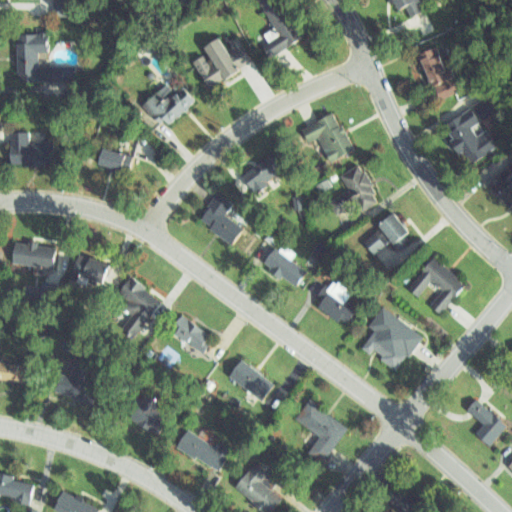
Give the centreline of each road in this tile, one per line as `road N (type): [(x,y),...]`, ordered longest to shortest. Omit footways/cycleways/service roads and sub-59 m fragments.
road 1 (residential): [(504,511),(403,421),(144,231),(87,207),(0,203)]
road 2 (residential): [(511,266),(433,190),(333,0)]
road 3 (residential): [(511,289),(329,511)]
road 4 (residential): [(369,66),(248,124),(191,173),(144,231)]
road 5 (residential): [(198,511),(102,452),(0,422)]
